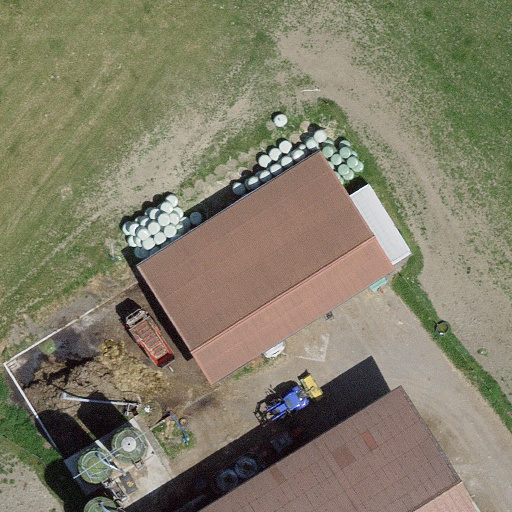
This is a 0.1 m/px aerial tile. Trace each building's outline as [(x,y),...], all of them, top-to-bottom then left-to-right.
[(325,153),(142,269),(216,385),(399,269),(325,153)] [(476,511),(401,390),(204,511),(476,511)] [(112,451),(123,461),(133,461),(142,456),(146,446),(141,433),(127,428),(114,435),(112,451)] [(79,472),(90,482),(100,483),(108,477),(112,468),(107,454),(94,449),(81,457),(79,472)] [(85,511),(115,511),(113,504),(99,498),(86,506),(85,511)]
